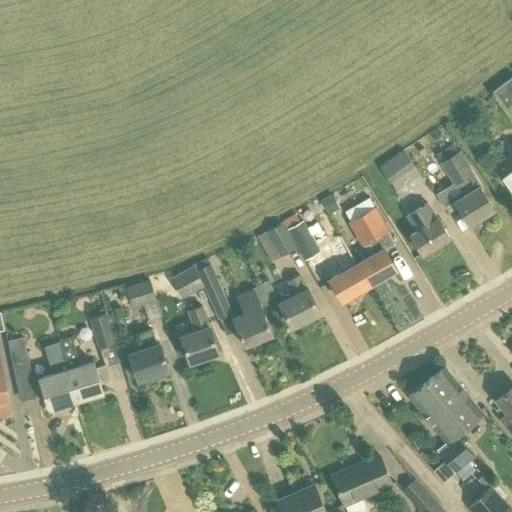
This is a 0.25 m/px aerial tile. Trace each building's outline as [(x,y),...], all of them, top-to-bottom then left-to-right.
[(511,117),(511,76),(492,91),(505,107),(511,117)] [(403,149),(379,166),(390,183),(414,165),(403,149)] [(480,184),(460,150),(439,163),(453,185),(458,182),(465,194),(453,201),(468,225),(493,210),(479,185),(480,184)] [(330,194),(319,200),(327,214),(338,208),(330,194)] [(437,218),(427,202),(405,216),(415,232),(410,235),(422,254),(450,237),(438,218),(437,218)] [(394,243),(387,232),(389,230),(376,206),(347,222),(361,247),(368,243),(373,253),(355,263),(368,286),(396,270),(384,249),(394,243)] [(286,229),(304,261),(321,251),(303,219),(286,229)] [(271,262),(296,248),(282,222),(256,236),(271,262)] [(368,286),(355,263),(340,235),(328,242),(344,270),(328,278),(341,301),(368,286)] [(210,263),(196,269),(203,286),(217,319),(232,312),(210,263)] [(193,265),(170,277),(181,299),(203,286),(196,269),(193,265)] [(307,288),(300,273),(285,281),(292,295),(278,302),(291,327),(320,313),(307,288)] [(155,301),(155,299),(148,276),(148,279),(118,288),(123,302),(129,300),(131,308),(143,304),(148,321),(162,316),(156,300),(155,301)] [(259,285),(267,300),(276,295),(268,280),(259,285)] [(260,303),(267,300),(259,285),(253,288),(235,295),(243,313),(232,318),(243,345),(272,334),(261,306),(261,305),(260,303)] [(189,363),(218,353),(209,326),(202,304),(186,310),(194,331),(180,336),(189,363)] [(98,347),(115,341),(107,312),(89,317),(98,347)] [(157,344),(152,328),(136,333),(141,349),(129,353),(126,342),(116,345),(121,361),(129,359),(136,381),(168,370),(159,343),(157,344)] [(23,337),(7,340),(13,371),(30,367),(23,337)] [(58,341),(75,400),(102,392),(92,361),(79,365),(71,337),(57,339),(58,341)] [(48,408),(75,400),(58,341),(43,346),(51,373),(38,377),(48,408)] [(0,417),(11,415),(2,372),(3,371),(0,357),(0,417)] [(444,367),(423,384),(408,396),(445,442),(436,450),(454,471),(456,473),(474,457),(455,434),(482,413),(444,367)] [(511,435),(511,385),(494,400),(505,413),(498,418),(511,435)] [(343,504),(391,484),(378,455),(331,475),(343,504)] [(468,465),(452,481),(461,490),(477,473),(468,465)] [(446,511),(415,478),(401,491),(420,511),(446,511)] [(281,511),(325,511),(313,484),(276,500),(281,511)] [(470,511),(508,511),(511,510),(511,509),(490,485),(465,507),(470,511)]
